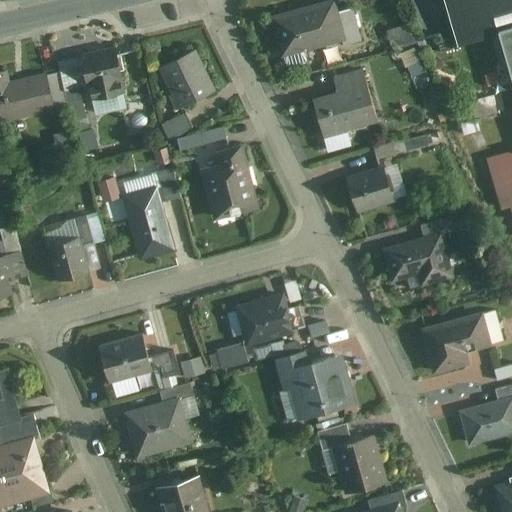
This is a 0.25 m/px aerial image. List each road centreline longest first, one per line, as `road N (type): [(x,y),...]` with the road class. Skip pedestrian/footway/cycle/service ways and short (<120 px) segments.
road 1 (residential): [(325,233),(463,511)]
road 2 (residential): [(325,233),(44,319)]
road 3 (residential): [(213,0),(325,233)]
road 4 (residential): [(118,511),(44,319)]
